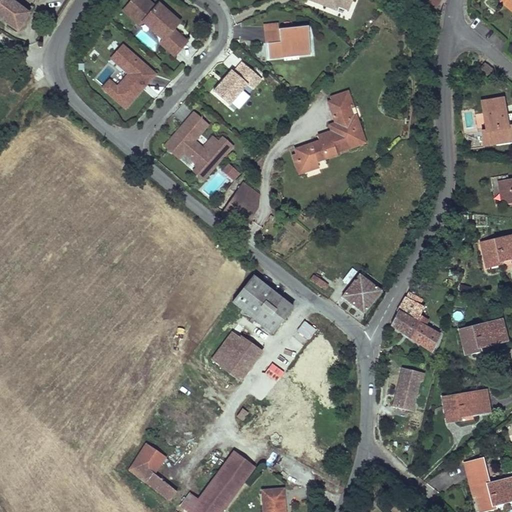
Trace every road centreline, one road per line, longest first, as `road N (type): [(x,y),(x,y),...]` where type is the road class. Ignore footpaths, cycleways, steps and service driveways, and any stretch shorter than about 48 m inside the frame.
road 1 (residential): [(360,343),(444,199),(449,32)]
road 2 (tertiary): [(360,343),(129,148)]
road 3 (residential): [(129,148),(216,48),(221,20),(206,0)]
